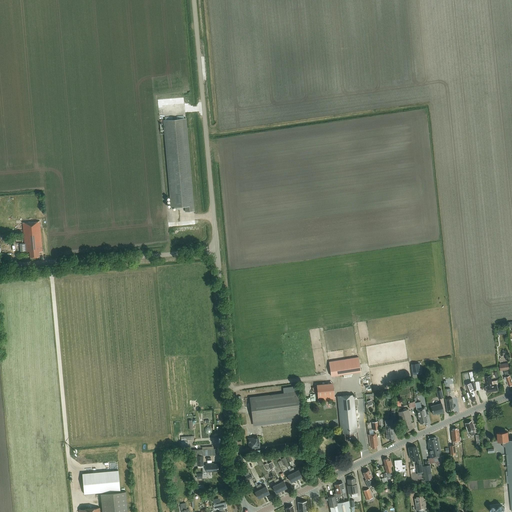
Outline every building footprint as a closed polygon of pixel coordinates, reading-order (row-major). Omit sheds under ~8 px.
[(186,119),(164,121),(171,208),(185,207),(185,212),(194,212),(193,206),(186,119)] [(39,251),(42,251),(40,222),(23,223),(25,244),(26,244),(27,252),(30,251),(30,257),(40,256),(39,251)] [(358,357),(329,361),(331,376),(361,371),(358,357)] [(419,363),(411,364),(412,374),(420,373),(419,363)] [(508,363),(499,364),(500,370),(504,370),(506,377),(505,377),(506,381),(507,381),(509,386),(511,385),(511,379),(509,371),(508,369),(509,369),(508,363)] [(487,393),(487,392),(499,390),(497,384),(498,384),(497,380),(492,381),(491,375),(486,376),(488,386),(486,386),(487,393)] [(473,382),(466,385),(469,392),(467,393),(469,397),(470,396),(472,401),(476,399),(474,395),(475,395),(473,390),(476,389),(473,382)] [(317,385),(318,401),(324,401),(330,400),(335,400),(333,383),(317,385)] [(284,393),(249,397),(253,422),(302,416),(298,386),(283,388),(284,393)] [(354,394),(338,396),(341,428),(342,428),(343,434),(345,433),(346,440),(354,439),(354,433),(358,432),(355,405),(358,405),(358,399),(355,399),(354,394)] [(420,401),(415,402),(419,419),(420,418),(421,424),(427,422),(426,417),(427,417),(425,407),(421,408),(420,401)] [(437,414),(444,412),(441,403),(431,406),(433,414),(437,413),(437,414)] [(408,409),(397,412),(403,431),(405,430),(405,432),(413,430),(413,428),(415,428),(414,422),(413,423),(408,409)] [(471,436),(475,434),(474,430),(475,430),(472,421),(465,423),(466,426),(466,427),(468,432),(470,432),(471,436)] [(394,438),(395,438),(393,425),(386,426),(387,434),(386,435),(387,439),(389,439),(389,440),(394,439),(394,438)] [(455,441),(460,441),(459,429),(457,429),(457,428),(452,429),(453,430),(451,430),(452,441),(455,441)] [(511,440),(509,440),(508,432),(498,433),(499,442),(503,441),(503,447),(506,447),(509,475),(507,476),(507,483),(509,483),(511,509),(511,440)] [(377,446),(378,445),(377,434),(369,435),(371,447),(372,447),(372,448),(377,448),(377,446)] [(194,435),(182,436),(183,447),(189,446),(188,439),(194,438),(194,435)] [(259,444),(258,437),(249,439),(250,447),(256,447),(260,447),(259,444)] [(443,455),(440,456),(437,439),(435,439),(435,437),(428,439),(429,443),(428,443),(429,447),(428,448),(430,458),(428,458),(429,463),(435,462),(437,465),(439,464),(441,461),(444,460),(443,455)] [(213,446),(202,447),(202,450),(205,449),(205,455),(207,455),(207,449),(213,449),(213,446)] [(418,473),(423,472),(422,464),(421,464),(420,459),(419,459),(418,451),(417,452),(416,446),(408,447),(410,457),(411,457),(412,460),(413,460),(414,461),(415,461),(416,460),(417,464),(416,465),(418,473)] [(203,455),(205,455),(205,449),(202,450),(193,450),(193,456),(197,456),(193,457),(193,456),(190,456),(191,461),(193,461),(193,466),(204,465),(203,456),(203,455)] [(390,466),(392,466),(391,462),(389,462),(388,458),(383,459),(385,465),(384,466),(386,473),(391,471),(390,466)] [(405,465),(402,465),(401,460),(394,460),(395,472),(402,471),(405,471),(405,465)] [(213,464),(213,463),(205,463),(206,471),(218,471),(217,464),(213,464)] [(430,465),(423,466),(425,481),(432,479),(430,465)] [(294,467),(291,468),(297,479),(302,477),(299,470),(296,471),(294,467)] [(291,473),(288,475),(291,482),(297,479),(291,468),(289,470),(291,473)] [(82,473),(84,494),(119,491),(117,470),(82,473)] [(372,477),(369,470),(363,473),(364,475),(366,479),(365,480),(368,487),(372,485),(375,484),(372,477)] [(278,478),(276,480),(282,490),(287,488),(284,481),(280,482),(278,478)] [(348,494),(358,492),(357,484),(355,484),(354,478),(347,479),(348,485),(347,485),(348,494)] [(276,484),(273,486),(276,493),(282,490),(276,480),(274,481),(276,484)] [(342,492),(345,492),(342,482),(340,482),(340,484),(339,484),(339,483),(335,484),(335,485),(337,493),(334,494),(334,495),(328,497),(330,511),(350,511),(349,501),(340,503),(339,497),(343,496),(342,492)] [(263,488),(260,484),(258,485),(264,496),(269,493),(266,486),(263,488)] [(258,485),(256,486),(258,490),(255,492),(258,499),(264,496),(258,485)] [(367,500),(373,498),(369,489),(364,491),(367,500)] [(102,511),(127,511),(126,491),(101,494),(102,511)] [(416,498),(414,499),(417,511),(418,511),(422,511),(424,511),(423,510),(426,509),(423,495),(416,497),(416,498)] [(300,511),(307,511),(306,501),(298,502),(299,511),(300,511)] [(225,503),(213,505),(214,509),(218,508),(218,509),(219,509),(219,511),(224,511),(223,508),(226,508),(225,503)]
